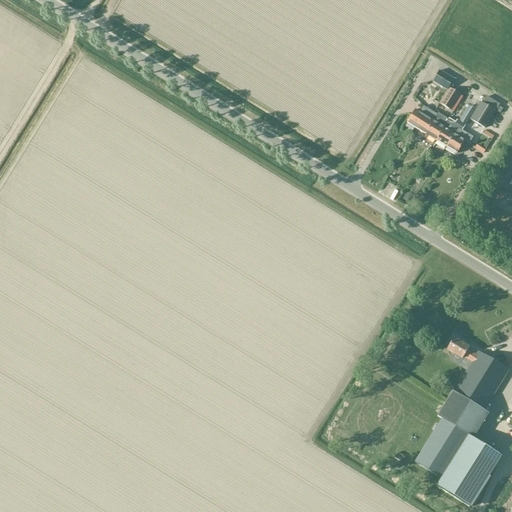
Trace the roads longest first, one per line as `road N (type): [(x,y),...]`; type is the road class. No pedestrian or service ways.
road 1 (unclassified): [(511,288),(44,0)]
road 2 (track): [(75,19),(0,151)]
